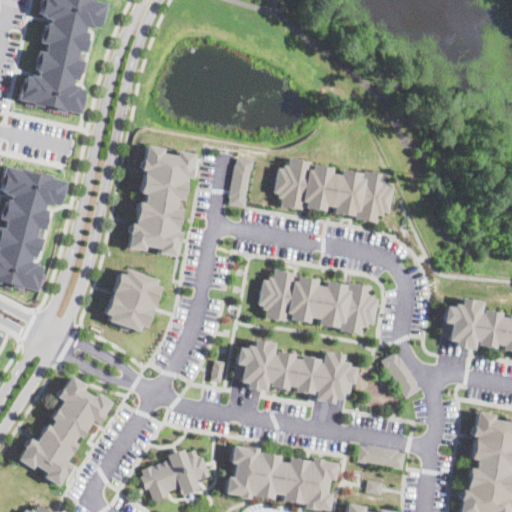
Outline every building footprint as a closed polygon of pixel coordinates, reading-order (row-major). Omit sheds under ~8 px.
[(35,0),(34,6),(36,7),(34,13),(40,15),(40,17),(46,18),(45,23),(41,22),(40,29),(37,29),(35,41),(42,43),(40,51),(33,49),(30,62),(33,63),(31,70),(34,71),(33,75),(27,73),(26,75),(21,74),(20,82),(17,81),(14,98),(29,103),(28,105),(38,107),(38,104),(76,113),(77,107),(78,108),(81,95),(79,94),(80,88),(75,87),(75,85),(69,83),(70,79),(73,79),(75,72),(77,72),(80,60),(72,58),(74,50),(82,52),(84,39),(82,39),(83,31),(80,31),(81,26),(88,27),(89,25),(93,26),(95,19),(97,20),(101,3),(89,0),(35,0)] [(159,151),(173,154),(174,149),(191,152),(188,166),(189,166),(187,177),(184,176),(180,198),(175,197),(174,201),(175,201),(174,206),(180,207),(176,227),(175,227),(174,229),(179,230),(177,241),(176,240),(173,254),(156,251),(157,247),(143,244),(142,250),(126,247),(128,232),(126,232),(128,222),(132,223),(133,220),(132,219),(134,206),(135,207),(137,199),(141,200),(142,192),(137,191),(141,171),(142,172),(142,169),(137,168),(139,157),(141,158),(143,144),(160,147),(159,151)] [(251,159),(249,168),(247,168),(243,196),(244,197),(243,206),(226,203),(227,196),(226,196),(231,163),(233,163),(234,156),(251,159)] [(306,160),(305,167),(307,167),(308,163),(328,167),(327,171),(336,173),(337,167),(359,172),(360,169),(381,173),(380,180),(384,181),(383,185),(388,186),(384,211),(378,210),(377,215),(374,214),(372,221),(350,217),(351,213),(330,209),(331,205),(321,203),(320,210),(301,206),(302,200),(299,200),(297,208),(277,204),(278,197),(274,196),(275,192),(270,191),(274,167),(278,167),(279,163),(284,164),(285,156),(306,160)] [(1,163),(0,167),(0,189),(2,190),(2,192),(8,194),(7,198),(3,197),(2,204),(0,204),(0,217),(4,218),(2,227),(0,226),(0,280),(11,283),(10,285),(20,288),(21,286),(35,290),(40,272),(38,271),(40,265),(35,263),(35,261),(28,259),(30,255),(34,256),(35,249),(37,249),(41,237),(33,234),(36,226),(43,228),(46,216),(44,215),(46,208),(42,207),(43,202),(51,204),(51,202),(56,203),(57,197),(60,197),(64,179),(49,176),(49,173),(39,171),(39,173),(25,169),(26,167),(17,165),(16,167),(1,163)] [(124,267),(154,278),(152,283),(159,286),(152,304),(151,304),(150,307),(151,307),(145,325),(139,323),(137,329),(107,319),(109,314),(103,312),(110,293),(111,290),(117,271),(122,273),(124,267)] [(284,311),(283,319),(263,317),(264,308),(260,308),(261,304),(256,303),(260,278),(265,279),(266,275),(270,276),(271,268),(292,271),(291,279),(294,280),(295,274),(314,277),(313,283),(322,285),(323,279),(345,282),(345,281),(358,283),(359,282),(367,283),(366,292),(370,292),(370,297),(375,298),(370,323),(364,322),(364,326),(360,325),(359,333),(336,329),(337,325),(317,321),(317,317),(309,315),(308,321),(287,318),(288,312),(284,311)] [(477,299),(475,312),(477,312),(477,308),(490,311),(491,309),(496,310),(496,315),(502,316),(503,312),(511,313),(511,349),(497,347),(498,344),(491,343),(490,347),(481,345),(481,344),(472,342),(473,339),(470,339),(468,349),(450,345),(451,340),(432,337),(437,304),(448,306),(449,302),(456,303),(458,295),(477,299)] [(273,341),(271,352),(273,353),(273,349),(291,352),(291,356),(298,357),(299,353),(309,355),(309,356),(317,357),(316,361),(319,361),(321,350),(340,353),(339,360),(346,361),(345,365),(353,366),(350,382),(342,381),(340,398),(332,397),(331,402),(312,399),(314,389),(311,388),(311,392),(293,389),(293,386),(289,385),(289,384),(286,384),(285,388),(275,387),(275,386),(267,384),(268,381),(266,380),(264,390),(245,386),(246,381),(239,380),(240,378),(228,376),(233,345),(244,347),(245,343),(251,344),(252,337),(273,341)] [(396,356),(398,355),(414,381),(413,382),(417,388),(403,397),(398,389),(399,388),(385,366),(384,367),(378,359),(392,350),(396,356)] [(223,360),(220,381),(210,379),(212,364),(213,364),(214,358),(223,360)] [(85,384),(82,388),(94,395),(97,391),(111,401),(103,413),(105,414),(99,423),(92,418),(86,427),(87,427),(82,436),(77,434),(74,440),(77,442),(65,460),(72,464),(66,473),(65,472),(57,484),(43,475),(45,471),(34,463),(31,467),(17,458),(25,446),(24,445),(29,436),(36,440),(46,422),(50,425),(54,419),(50,416),(57,406),(58,407),(63,399),(56,395),(62,386),(63,386),(70,374),(85,384)] [(489,418),(503,420),(504,415),(511,416),(511,447),(509,464),(504,463),(503,467),(505,467),(504,472),(510,473),(506,493),(505,493),(504,496),(509,497),(507,508),(505,507),(503,511),(480,511),(473,511),(472,511),(456,511),(458,498),(456,497),(458,488),(462,489),(463,486),(462,485),(465,466),(471,467),(473,457),(466,456),(469,437),(471,438),(471,435),(467,434),(469,424),(470,424),(473,410),(489,413),(489,418)] [(365,444),(366,443),(396,448),(396,450),(403,451),(400,468),(391,466),(391,465),(365,460),(365,461),(355,460),(358,443),(365,444)] [(232,444),(246,446),(246,445),(257,447),(257,451),(258,451),(259,450),(279,454),(278,459),(286,461),(287,455),(307,459),(307,460),(309,460),(310,456),(321,458),(320,459),(335,461),(332,478),(327,477),(324,491),(329,492),(326,509),(312,507),(312,508),(301,506),(302,502),(300,501),(300,502),(281,498),(281,494),(272,492),(271,498),(251,494),(251,493),(249,492),(248,497),(238,495),(238,494),(224,492),(227,475),(232,476),(234,461),(229,460),(232,444)] [(195,447),(199,456),(203,455),(210,474),(198,478),(201,486),(184,493),(181,485),(168,490),(169,493),(154,498),(150,486),(146,488),(141,475),(145,474),(142,468),(171,457),(170,453),(186,447),(187,450),(195,447)] [(378,493),(364,490),(366,478),(381,480),(378,493)] [(39,502),(51,511),(22,511),(25,508),(27,510),(30,506),(34,509),(39,502)] [(362,510),(375,511),(376,507),(393,510),(392,511),(343,511),(345,502),(362,505),(362,510)]
